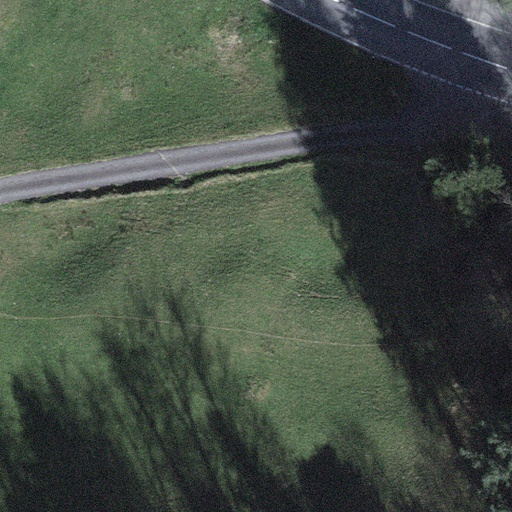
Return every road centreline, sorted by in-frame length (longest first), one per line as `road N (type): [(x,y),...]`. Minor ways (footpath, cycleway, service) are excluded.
road 1 (unknown): [(510,71),(408,132),(60,183),(0,200)]
road 2 (primary): [(333,0),(511,71)]
